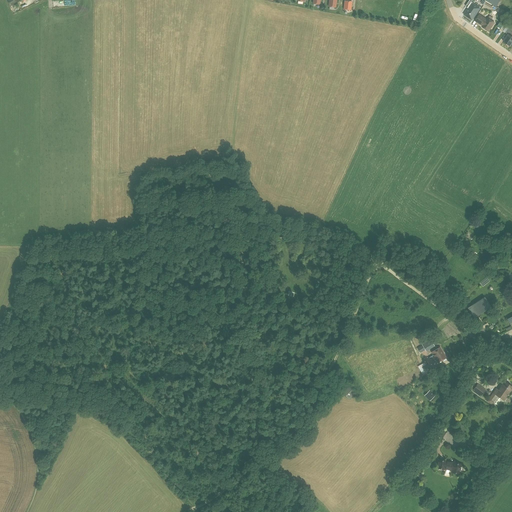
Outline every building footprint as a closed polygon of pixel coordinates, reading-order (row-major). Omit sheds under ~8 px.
[(480,8),(472,3),(465,14),(472,20),(480,8)] [(493,18),(490,15),(487,19),(480,14),(475,20),(483,26),(482,27),(489,31),(495,22),(491,20),(493,18)] [(503,31),(507,26),(509,22),(506,21),(500,29),(503,31)] [(485,298),(469,308),(474,316),(490,306),(485,298)] [(421,342),(422,345),(417,348),(420,353),(425,350),(426,351),(435,346),(429,337),(421,342)] [(442,354),(439,348),(432,352),(433,355),(431,357),(432,359),(433,359),(436,364),(446,358),(444,354),(442,354)] [(430,371),(424,363),(418,366),(423,375),(430,371)] [(511,388),(511,386),(505,381),(498,390),(497,388),(489,399),(495,403),(500,397),(504,400),(511,388)] [(482,396),(486,390),(478,384),(473,390),(474,391),(473,392),(480,396),(481,396),(482,396)] [(356,393),(350,386),(342,393),(349,400),(356,393)] [(430,389),(424,395),(430,401),(436,395),(430,389)] [(469,404),(461,417),(466,420),(474,408),(469,404)] [(507,430),(510,426),(509,425),(511,422),(509,420),(510,420),(508,419),(505,417),(504,418),(501,416),(495,424),(498,426),(498,427),(497,429),(498,429),(497,432),(502,435),(503,433),(504,433),(507,429),(507,430)] [(431,436),(440,442),(446,432),(438,426),(431,436)] [(485,447),(489,442),(484,438),(480,443),(485,447)] [(452,470),(451,472),(460,474),(461,471),(462,470),(463,468),(462,467),(461,466),(462,464),(446,461),(439,459),(437,468),(439,468),(439,469),(439,470),(442,471),(443,470),(443,469),(445,469),(445,468),(452,470)]
